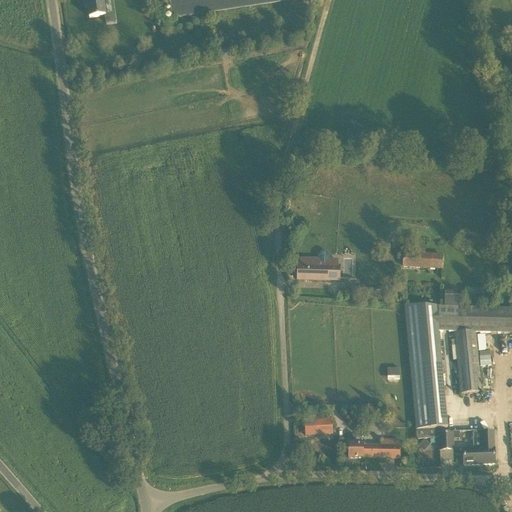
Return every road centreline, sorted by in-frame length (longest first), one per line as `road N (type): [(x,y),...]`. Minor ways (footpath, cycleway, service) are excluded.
road 1 (unclassified): [(143,490),(85,232),(55,0)]
road 2 (unclassified): [(281,473),(279,200),(328,0)]
road 3 (unclassified): [(281,473),(455,481),(511,494)]
road 4 (unclassified): [(159,499),(281,473)]
